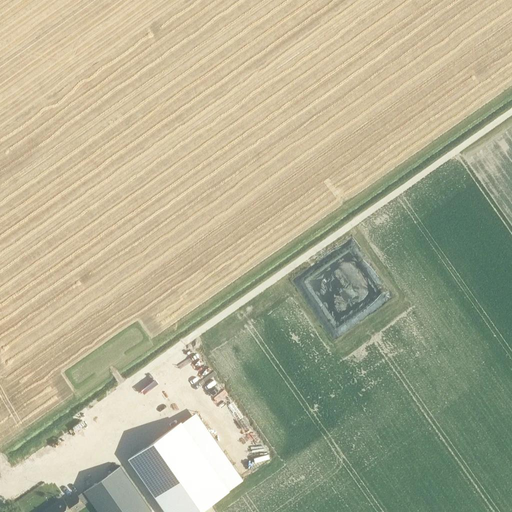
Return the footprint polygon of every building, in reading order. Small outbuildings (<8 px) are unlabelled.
[(283,292),(285,292),(289,304),(298,302),(294,284),(289,286),(287,280),(280,282),(283,292)] [(305,308),(293,309),(293,315),(298,315),(299,320),(310,319),(310,313),(305,313),(305,308)] [(218,328),(219,331),(214,333),(217,343),(229,339),(228,336),(238,332),(234,322),(218,328)] [(281,342),(290,348),(295,340),(286,335),(281,342)] [(311,336),(311,342),(316,341),(317,352),(330,352),(329,345),(325,346),(325,340),(321,341),(320,336),(311,336)] [(264,342),(267,354),(277,352),(275,340),(264,342)] [(197,343),(191,345),(197,359),(203,357),(197,343)] [(247,354),(236,359),(230,346),(221,351),(231,370),(234,368),(242,385),(253,379),(250,374),(248,375),(241,362),(249,357),(247,354)] [(292,358),(301,364),(305,357),(301,354),(302,352),(297,349),(292,358)] [(288,373),(289,378),(295,377),(293,365),(287,366),(286,356),(278,357),(280,374),(288,373)] [(182,371),(198,368),(197,361),(187,363),(186,358),(180,359),(182,371)] [(197,370),(200,374),(210,367),(207,363),(197,370)] [(254,371),(259,374),(263,368),(259,365),(254,371)] [(212,382),(209,388),(214,391),(221,379),(206,370),(203,376),(212,382)] [(311,383),(316,373),(311,370),(306,380),(311,383)] [(150,384),(158,379),(154,372),(146,378),(150,384)] [(262,375),(258,384),(264,387),(268,377),(262,375)] [(203,381),(192,388),(198,398),(209,391),(203,381)] [(308,391),(306,385),(302,386),(300,381),(293,383),(296,394),(300,393),(303,404),(314,401),(311,390),(308,391)] [(259,401),(261,412),(273,410),(272,404),(268,405),(267,399),(261,400),(259,384),(247,386),(248,392),(252,391),(254,402),(259,401)] [(321,400),(326,403),(330,395),(326,392),(321,400)] [(282,419),(287,422),(293,411),(287,408),(290,403),(272,393),(267,400),(281,408),(286,411),(282,419)] [(205,400),(207,405),(216,401),(214,396),(205,400)] [(315,417),(326,417),(326,412),(321,412),(321,407),(315,407),(315,417)] [(216,418),(223,426),(232,419),(224,410),(216,418)] [(234,415),(238,419),(243,415),(239,410),(234,415)] [(188,420),(193,417),(189,411),(180,417),(187,426),(191,424),(188,420)] [(241,424),(246,427),(243,431),(251,437),(257,430),(245,419),(241,424)] [(295,432),(301,422),(296,419),(290,429),(295,432)] [(181,423),(131,458),(168,511),(195,511),(228,490),(181,423)] [(231,438),(240,432),(237,428),(228,434),(231,438)] [(250,441),(256,444),(260,437),(255,434),(250,441)] [(242,451),(249,443),(243,438),(236,446),(242,451)] [(45,453),(54,447),(52,443),(42,449),(45,453)] [(206,453),(209,458),(218,452),(215,447),(206,453)] [(211,461),(217,469),(226,463),(221,455),(211,461)] [(53,506),(45,511),(44,511),(73,511),(84,504),(81,501),(88,496),(99,511),(149,511),(152,510),(120,466),(85,491),(78,496),(77,494),(66,502),(65,500),(54,508),(53,506)] [(228,485),(237,477),(231,471),(223,479),(228,485)]
